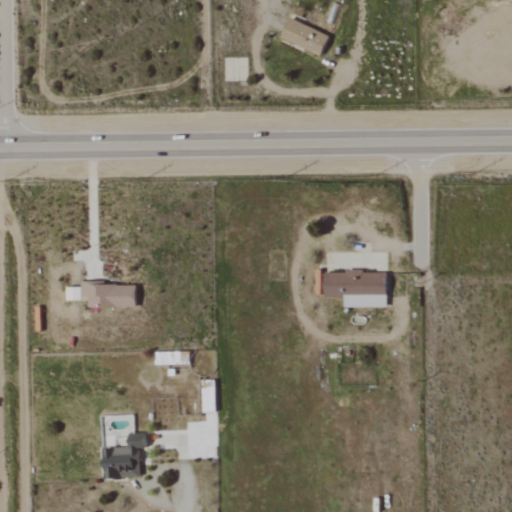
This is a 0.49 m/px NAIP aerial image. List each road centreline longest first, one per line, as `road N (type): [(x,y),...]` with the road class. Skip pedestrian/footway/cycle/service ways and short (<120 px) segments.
road 1 (secondary): [(0,148),(511,138)]
road 2 (residential): [(0,362),(3,148)]
road 3 (residential): [(3,148),(5,0)]
